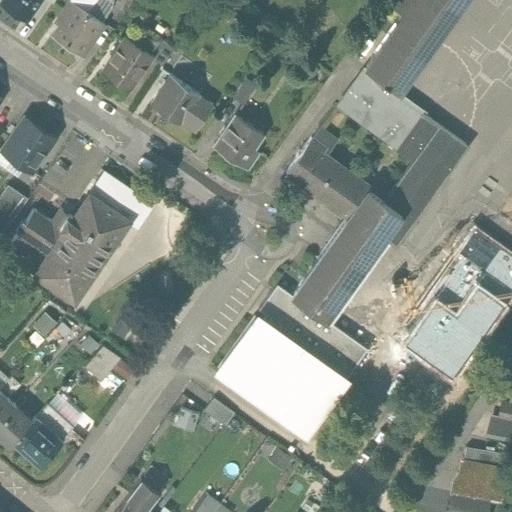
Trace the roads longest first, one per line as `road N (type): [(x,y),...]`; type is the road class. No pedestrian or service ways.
road 1 (residential): [(0,51),(238,213)]
road 2 (residential): [(57,511),(168,363)]
road 3 (residential): [(251,240),(168,363)]
